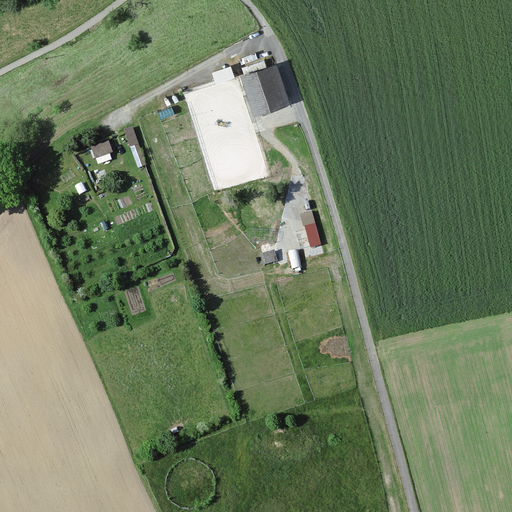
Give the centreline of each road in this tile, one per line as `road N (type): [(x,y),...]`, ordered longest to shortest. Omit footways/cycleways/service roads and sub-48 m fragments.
road 1 (track): [(414,511),(287,67),(246,0)]
road 2 (track): [(270,29),(207,55),(98,121)]
road 3 (track): [(123,0),(0,75)]
